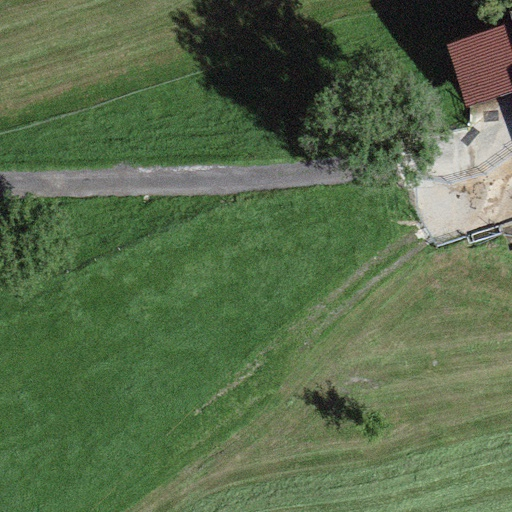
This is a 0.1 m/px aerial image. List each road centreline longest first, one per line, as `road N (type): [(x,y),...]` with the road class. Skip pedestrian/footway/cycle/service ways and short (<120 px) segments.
road 1 (track): [(511,165),(461,175),(0,188)]
road 2 (track): [(471,438),(431,408),(313,362),(304,326),(511,177)]
road 3 (track): [(68,511),(232,404),(304,326)]
